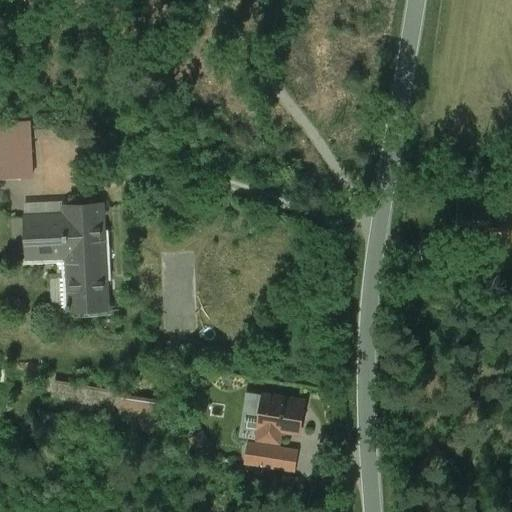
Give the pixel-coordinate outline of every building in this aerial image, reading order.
[(0,179),(33,178),(30,122),(0,123),(0,179)] [(511,187),(494,187),(494,199),(511,199),(511,187)] [(63,216),(25,218),(27,260),(67,258),(69,313),(114,311),(109,203),(63,205),(63,216)] [(494,203),(459,203),(459,237),(510,237),(510,219),(494,219),(494,203)] [(77,405),(81,384),(60,381),(56,401),(77,405)] [(264,395),(259,428),(261,428),(258,440),(279,443),(282,431),(300,434),(305,401),(264,395)] [(150,404),(139,402),(134,421),(146,424),(150,404)] [(162,406),(154,405),(150,423),(159,425),(162,406)]
